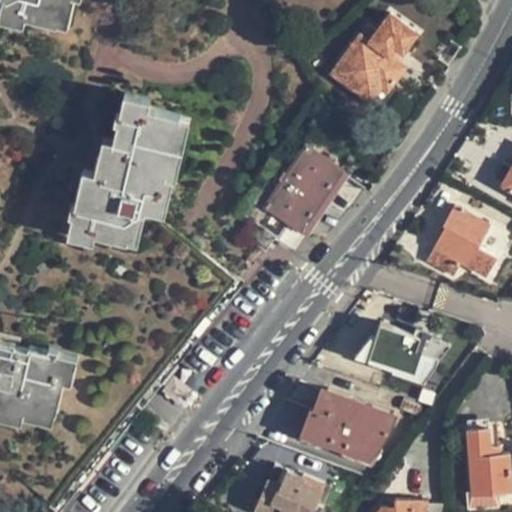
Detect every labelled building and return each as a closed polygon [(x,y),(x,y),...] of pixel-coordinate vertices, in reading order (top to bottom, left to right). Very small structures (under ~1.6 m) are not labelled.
[(3,0),(0,15),(0,16),(26,23),(28,15),(59,23),(60,21),(63,22),(68,0),(3,0)] [(404,50),(418,31),(392,12),(378,29),(370,23),(334,70),(371,98),(380,85),(388,89),(407,63),(391,52),(396,46),(404,50)] [(433,53),(449,64),(461,45),(445,34),(433,53)] [(75,214),(70,234),(94,240),(97,232),(129,240),(137,205),(166,212),(175,177),(168,175),(183,114),(150,106),(152,99),(127,92),(122,111),(119,111),(117,119),(119,121),(106,174),(85,169),(78,205),(73,204),(71,213),(75,214)] [(286,179),(271,169),(243,211),(256,220),(278,234),(281,237),(291,222),(299,227),(340,168),(309,146),(286,179)] [(496,175),(507,180),(511,171),(511,161),(506,158),(496,175)] [(491,221),(458,203),(447,222),(449,223),(430,259),(454,273),(462,259),(487,273),(497,255),(479,244),(491,221)] [(94,240),(70,234),(96,280),(87,304),(103,344),(153,382),(236,279),(164,221),(166,212),(137,205),(129,240),(97,232),(94,240)] [(486,247),(506,252),(511,224),(511,222),(493,218),(486,247)] [(268,249),(278,234),(256,220),(246,234),(268,249)] [(376,362),(428,380),(443,333),(424,327),(422,333),(399,325),(393,339),(385,336),(376,362)] [(0,409),(24,415),(27,409),(55,416),(57,411),(58,411),(66,379),(73,381),(78,357),(60,352),(59,348),(51,346),(51,349),(32,345),(30,348),(18,345),(18,343),(0,337),(0,409)] [(80,357),(78,357),(73,381),(66,379),(58,411),(57,411),(55,416),(27,409),(24,415),(0,409),(0,459),(56,503),(137,402),(80,357)] [(372,455),(391,428),(398,411),(330,385),(321,408),(315,406),(306,430),(372,455)] [(511,457),(511,451),(503,451),(494,451),(494,443),(492,426),(470,427),(475,490),(511,487),(511,457)] [(503,443),(494,443),(494,451),(503,451),(503,443)] [(318,504),(327,480),(290,464),(287,468),(276,463),(258,507),(268,511),(280,511),(281,511),(320,511),(323,506),(318,504)] [(332,482),(327,480),(318,504),(323,506),(332,482)] [(396,497),(396,503),(383,504),(376,511),(429,511),(430,499),(396,497)]
